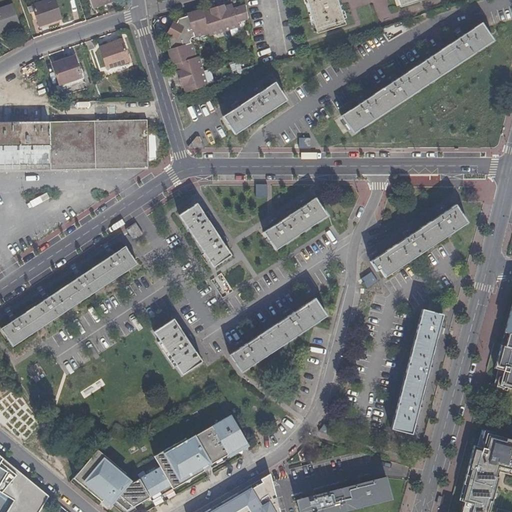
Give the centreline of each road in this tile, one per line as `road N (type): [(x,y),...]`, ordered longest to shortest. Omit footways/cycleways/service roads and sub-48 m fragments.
road 1 (residential): [(180,511),(280,451),(311,420),(363,237)]
road 2 (residential): [(363,237),(214,334),(133,206)]
road 3 (secondary): [(421,511),(488,266)]
road 4 (residential): [(185,173),(373,171)]
road 5 (residential): [(139,13),(185,173)]
road 6 (residential): [(0,293),(133,206)]
road 7 (residential): [(139,13),(38,46),(0,68)]
road 8 (residential): [(373,171),(509,176)]
